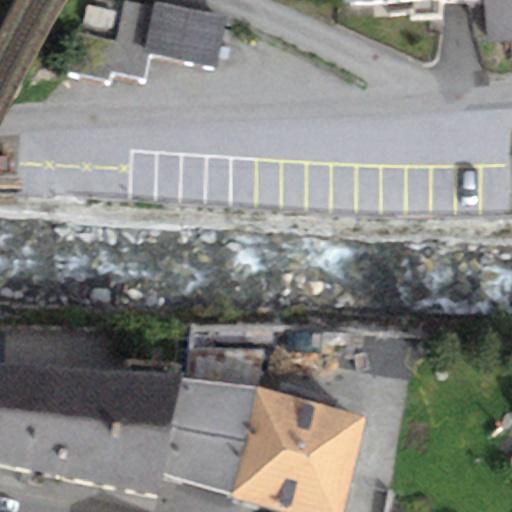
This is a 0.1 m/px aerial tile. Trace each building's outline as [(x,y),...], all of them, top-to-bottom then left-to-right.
[(76,30),(66,73),(108,83),(111,71),(143,78),(149,51),(217,66),(228,18),(147,0),(124,0),(116,39),(76,30)] [(511,0),(484,0),(490,40),(511,36),(511,0)] [(0,461),(159,489),(164,474),(179,373),(0,362),(0,461)] [(164,474),(230,493),(258,385),(179,373),(164,474)] [(344,511),(370,415),(258,385),(230,493),(304,511),(344,511)]
